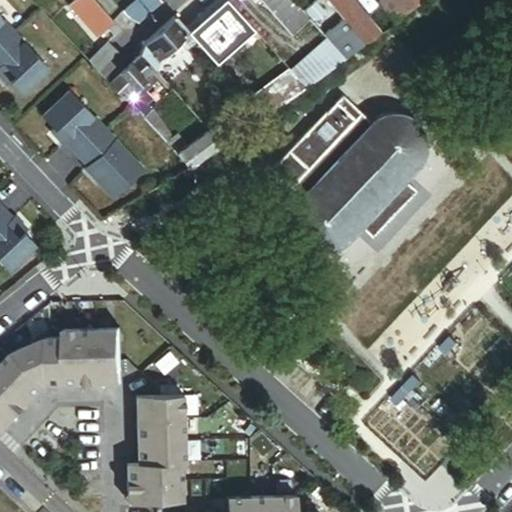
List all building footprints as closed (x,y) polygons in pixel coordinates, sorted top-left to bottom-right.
[(110,24),(115,19),(98,0),(71,0),(69,3),(97,35),(110,24)] [(140,21),(163,0),(136,0),(125,10),(128,14),(140,21)] [(254,28),(229,0),(216,0),(186,27),(189,30),(216,61),(254,28)] [(263,0),(292,32),(308,19),(291,0),(263,0)] [(330,0),(359,33),(373,22),(354,0),(330,0)] [(420,4),(416,0),(378,0),(378,1),(395,22),(420,4)] [(0,45),(16,31),(0,13),(0,45)] [(186,27),(176,15),(146,42),(159,57),(189,30),(186,27)] [(117,32),(122,27),(115,19),(110,24),(117,32)] [(359,33),(367,43),(382,32),(373,22),(359,33)] [(51,68),(16,31),(0,45),(0,73),(9,84),(12,81),(24,93),(51,68)] [(119,51),(110,39),(90,59),(99,69),(119,51)] [(146,42),(142,50),(156,66),(159,57),(146,42)] [(306,88),(344,60),(329,42),(291,70),(306,88)] [(110,81),(134,58),(119,51),(99,69),(110,81)] [(110,81),(124,96),(155,67),(141,51),(134,58),(110,81)] [(266,117),(306,88),(291,70),(289,68),(249,97),(266,117)] [(78,153),(106,127),(71,90),(44,115),(55,127),(53,130),(65,144),(67,142),(78,153)] [(343,96),(337,103),(355,120),(361,113),(343,96)] [(355,120),(337,103),(327,113),(326,112),(306,132),(307,133),(325,150),(290,188),(300,197),(371,123),(361,113),(355,120)] [(148,112),(143,116),(171,146),(176,142),(167,126),(153,107),(148,112)] [(371,123),(300,197),(300,198),(295,204),(294,206),(292,210),(292,215),(292,223),(292,227),(295,234),(298,239),(301,243),(304,245),(306,246),(307,247),(308,247),(311,249),(317,251),(319,251),(328,251),(333,250),(338,248),(340,247),(342,246),(343,245),(344,245),(361,226),(404,181),(421,163),(423,160),(424,157),(425,152),(426,145),(425,144),(425,142),(425,139),(424,135),(423,134),(423,133),(421,130),(416,123),(412,120),(409,118),(408,118),(407,117),(406,117),(399,115),(390,114),(383,116),(377,118),(376,119),(372,121),(371,123)] [(144,169),(106,127),(78,153),(89,165),(86,167),(102,184),(104,182),(116,195),(144,169)] [(179,152),(190,168),(219,148),(209,129),(179,152)] [(271,170),(290,188),(325,150),(307,133),(271,170)] [(416,192),(404,181),(361,226),(373,237),(416,192)] [(3,205),(0,208),(0,258),(10,269),(37,243),(26,231),(29,229),(16,215),(14,217),(3,205)] [(121,381),(120,333),(65,334),(66,382),(121,381)] [(66,382),(65,334),(47,334),(14,350),(0,363),(0,425),(4,429),(14,419),(10,415),(22,402),(26,406),(45,386),(41,382),(46,378),(52,378),(53,382),(66,382)] [(182,393),(136,394),(136,411),(142,411),(142,416),(183,415),(182,393)] [(26,406),(22,402),(10,415),(14,419),(26,406)] [(184,460),(183,415),(142,416),(136,417),(137,430),(142,430),(143,447),(137,447),(137,462),(174,461),(181,460),(184,460)] [(137,462),(127,462),(128,499),(175,497),(174,461),(137,462)] [(295,492),(228,494),(229,511),(228,511),(295,511),(295,510),(295,492)]
